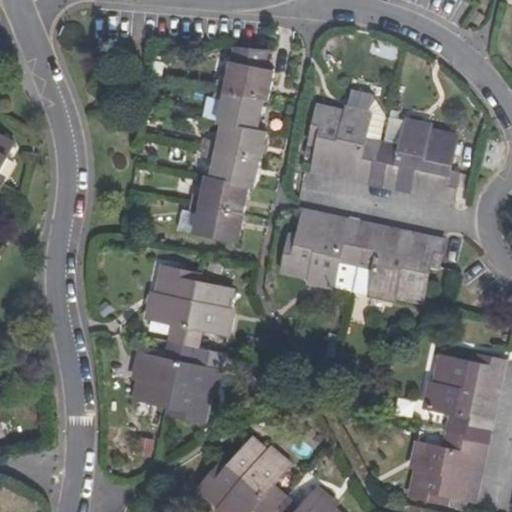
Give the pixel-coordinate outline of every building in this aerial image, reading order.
[(228,81),(218,78),(216,88),(264,98),(270,100),(275,72),(267,70),(271,53),(242,47),(237,47),(228,81)] [(257,112),(261,113),(264,98),(216,88),(215,98),(225,100),(219,122),(225,124),(253,130),(257,112)] [(376,157),(383,159),(385,145),(391,119),(375,95),(354,91),(348,113),(320,107),(312,143),(321,145),(334,148),(348,151),(362,154),(376,157)] [(385,145),(403,149),(409,122),(391,119),(385,145)] [(403,149),(385,145),(383,159),(390,160),(404,163),(418,166),(432,169),(445,172),(452,173),(460,138),(432,132),(433,127),(409,122),(403,149)] [(209,149),(261,160),(267,133),(253,130),(225,124),(220,141),(211,139),(209,149)] [(0,185),(1,186),(7,177),(0,173),(0,168),(15,143),(0,134),(0,185)] [(315,172),(328,175),(334,148),(321,145),(315,172)] [(328,175),(343,178),(348,151),(334,148),(328,175)] [(251,187),(255,188),(261,160),(209,149),(207,158),(217,161),(212,178),(251,187)] [(343,178),(356,181),(362,154),(348,151),(343,178)] [(356,181),(370,184),(376,157),(362,154),(356,181)] [(383,159),(376,157),(370,184),(384,187),(390,160),(383,159)] [(384,187),(398,190),(404,163),(390,160),(384,187)] [(398,190),(411,193),(418,166),(404,163),(398,190)] [(411,193),(426,196),(432,169),(418,166),(411,193)] [(426,196),(440,199),(445,172),(432,169),(426,196)] [(453,202),(459,175),(452,173),(445,172),(440,199),(453,202)] [(212,178),(208,177),(204,195),(194,192),(192,202),(245,214),(251,187),(212,178)] [(178,229),(239,242),(245,214),(192,202),(189,212),(182,210),(178,229)] [(320,214),(306,211),(300,238),(314,241),(320,214)] [(334,217),(320,214),(314,241),(328,244),(334,217)] [(348,220),(334,217),(328,244),(342,247),(348,220)] [(362,223),(348,220),(342,247),(357,250),(362,223)] [(376,226),(362,223),(357,250),(362,251),(370,253),(376,226)] [(370,253),(384,256),(390,229),(376,226),(370,253)] [(384,256),(397,259),(403,232),(390,229),(384,256)] [(397,259),(412,262),(417,235),(403,232),(397,259)] [(412,262),(425,265),(431,238),(417,235),(412,262)] [(362,251),(357,250),(342,247),(328,244),(314,241),(300,238),(292,236),(284,273),(312,279),(311,283),(336,289),(342,261),(359,265),(362,251)] [(425,265),(432,266),(440,268),(445,241),(431,238),(425,265)] [(362,251),(359,265),(365,267),(359,293),(396,301),(397,297),(424,303),(432,266),(425,265),(412,262),(397,259),(384,256),(370,253),(362,251)] [(172,342),(185,345),(198,284),(200,275),(164,267),(158,295),(153,295),(148,318),(176,324),(172,342)] [(229,311),(233,291),(198,284),(185,345),(199,348),(203,330),(229,336),(234,312),(229,311)] [(135,399),(172,408),(185,345),(172,342),(167,361),(140,355),(135,378),(140,380),(135,399)] [(172,408),(170,415),(206,423),(212,395),(217,396),(221,372),(194,367),(199,348),(185,345),(172,408)] [(507,362),(479,356),(478,365),(476,371),(503,377),(507,362)] [(465,426),(468,412),(470,399),(473,385),(476,371),(478,365),(441,357),(436,384),(431,383),(426,407),(454,413),(450,432),(463,434),(465,426)] [(500,391),(503,377),(476,371),(473,385),(500,391)] [(497,405),(500,391),(473,385),(470,399),(497,405)] [(494,418),(497,405),(470,399),(468,412),(494,418)] [(491,432),(494,418),(468,412),(465,426),(491,432)] [(463,434),(461,440),(488,446),(491,432),(465,426),(463,434)] [(450,496),(453,481),(456,468),(459,453),(461,440),(463,434),(450,432),(446,449),(419,443),(413,468),(418,469),(412,496),(448,504),(450,496)] [(139,436),(136,455),(153,457),(155,438),(139,436)] [(461,440),(459,453),(485,460),(488,446),(461,440)] [(231,469),(279,510),(288,499),(274,487),(292,466),(274,450),(270,454),(255,441),(231,469)] [(459,453),(456,468),(482,474),(485,460),(459,453)] [(252,511),(256,508),(260,511),(276,511),(279,510),(231,469),(225,464),(201,491),(222,509),(220,511),(252,511)] [(456,468),(453,481),(479,487),(482,474),(456,468)] [(453,481),(450,496),(476,502),(479,487),(453,481)] [(320,491),(301,511),(288,499),(279,510),(281,511),(336,511),(335,511),(338,507),(320,491)]
